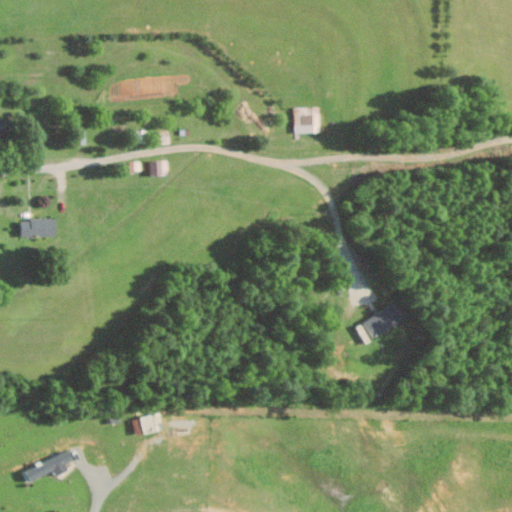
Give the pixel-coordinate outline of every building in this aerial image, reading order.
[(320,106),(295,107),(296,133),(321,132),(320,106)] [(0,136),(8,136),(8,119),(0,119),(0,136)] [(152,175),(169,174),(168,159),(151,160),(152,175)] [(131,171),(142,171),(142,160),(131,161),(131,171)] [(56,218),(22,219),(23,236),(57,235),(56,218)] [(364,321),(374,337),(402,320),(393,304),(364,321)] [(134,418),(138,435),(165,429),(161,412),(134,418)] [(55,470),(57,475),(70,469),(68,464),(76,460),(71,450),(25,471),(30,482),(55,470)]
